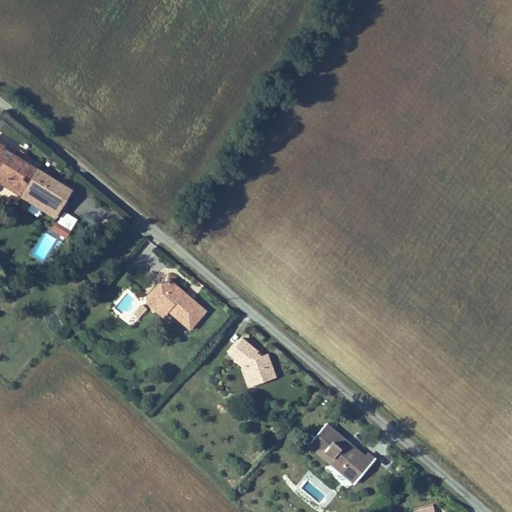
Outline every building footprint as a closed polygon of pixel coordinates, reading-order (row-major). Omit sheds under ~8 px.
[(0,184),(17,195),(33,169),(38,161),(21,151),(17,157),(3,149),(5,146),(0,142),(0,184)] [(72,192),(33,169),(17,195),(56,218),(72,192)] [(66,239),(72,229),(57,221),(51,231),(66,239)] [(191,331),(207,313),(190,299),(188,302),(183,298),(185,295),(169,281),(166,286),(159,286),(145,303),(156,312),(163,304),(171,310),(169,313),(191,331)] [(164,319),(169,313),(171,310),(163,304),(156,312),(164,319)] [(139,319),(147,310),(143,306),(135,315),(139,319)] [(243,340),(230,355),(244,367),(245,368),(247,366),(250,369),(256,386),(276,379),(268,356),(263,357),(261,358),(257,354),(258,353),(243,340)] [(249,389),(256,386),(250,369),(247,366),(245,368),(244,367),(242,369),(249,389)] [(366,457),(326,423),(307,447),(354,487),(377,459),(370,453),(366,457)] [(320,502),(326,496),(307,478),(300,485),(320,502)]
